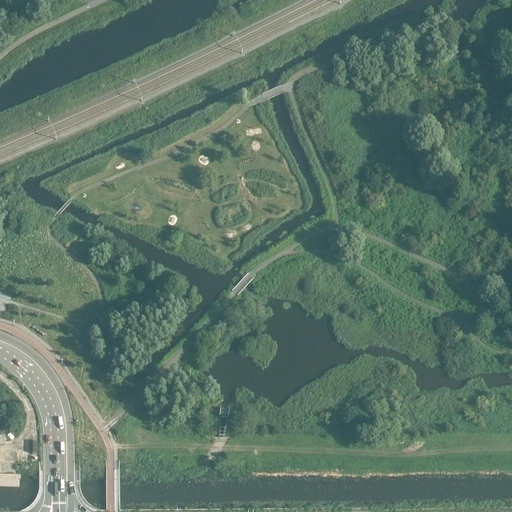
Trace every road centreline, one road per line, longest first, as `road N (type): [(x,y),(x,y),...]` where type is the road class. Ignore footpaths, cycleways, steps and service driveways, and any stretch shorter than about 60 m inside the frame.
road 1 (tertiary): [(71,511),(64,402),(43,365),(0,336)]
road 2 (tertiary): [(0,352),(29,374),(50,409),(55,511)]
